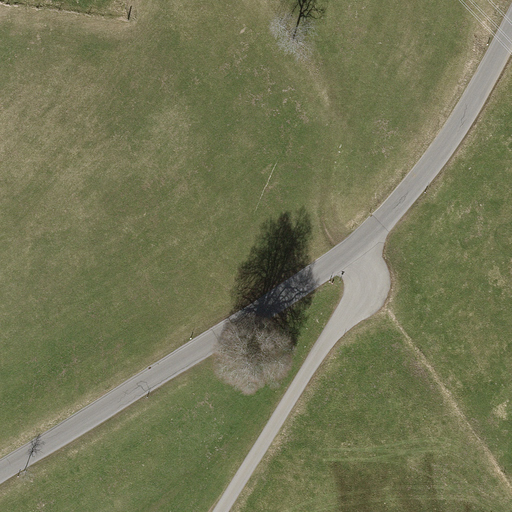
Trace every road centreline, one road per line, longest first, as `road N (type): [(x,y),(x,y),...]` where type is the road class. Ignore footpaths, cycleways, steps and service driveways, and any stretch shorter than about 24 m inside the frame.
road 1 (unclassified): [(511,24),(449,135),(354,253),(0,471)]
road 2 (track): [(354,253),(360,286),(219,511)]
